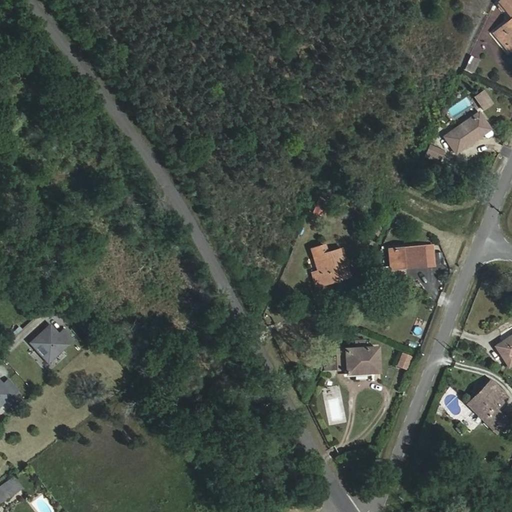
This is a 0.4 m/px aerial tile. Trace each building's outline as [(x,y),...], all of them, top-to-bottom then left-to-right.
[(511,41),(511,40),(511,0),(500,0),(498,2),(511,19),(494,33),(502,43),(508,38),(511,41)] [(511,50),(511,40),(511,41),(508,38),(502,43),(509,53),(511,50)] [(472,74),(479,60),(470,55),(464,69),(472,74)] [(482,109),(491,103),(483,91),(474,97),(482,109)] [(453,153),(489,130),(478,113),(443,136),(453,153)] [(438,164),(444,151),(429,144),(423,157),(438,164)] [(326,202),(318,199),(312,214),(319,218),(326,202)] [(332,274),(347,270),(341,250),(326,254),(324,246),(310,249),(313,258),(319,256),(323,270),(317,271),(312,273),(316,287),(334,281),(332,274)] [(403,267),(424,265),(422,246),(388,249),(390,269),(391,279),(404,278),(403,267)] [(313,258),(317,271),(323,270),(319,256),(313,258)] [(349,277),(347,270),(332,274),(334,281),(349,277)] [(79,323),(71,329),(81,342),(88,336),(79,323)] [(30,343),(48,362),(72,340),(63,330),(58,335),(50,326),(30,343)] [(511,335),(503,341),(506,346),(497,351),(508,368),(511,365),(511,335)] [(506,346),(503,341),(494,347),(497,351),(506,346)] [(345,374),(377,372),(375,347),(336,350),(337,370),(345,369),(345,374)] [(396,365),(405,369),(411,355),(401,351),(396,365)] [(336,357),(329,354),(322,367),(329,371),(336,357)] [(0,405),(17,390),(8,380),(2,385),(0,382),(0,405)] [(490,381),(467,404),(495,433),(508,421),(496,409),(507,398),(490,381)] [(0,503),(21,487),(13,477),(0,486),(0,503)]
